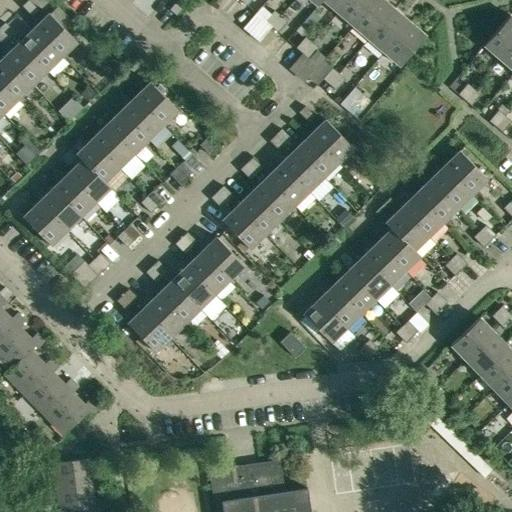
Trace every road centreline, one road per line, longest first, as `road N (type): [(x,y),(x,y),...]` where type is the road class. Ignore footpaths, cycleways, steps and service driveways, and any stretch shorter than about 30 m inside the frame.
road 1 (residential): [(511,265),(390,375),(160,407),(135,397),(69,328)]
road 2 (residential): [(255,131),(69,328)]
road 3 (residential): [(166,50),(204,8),(296,88),(255,131)]
road 4 (residential): [(166,50),(255,131)]
